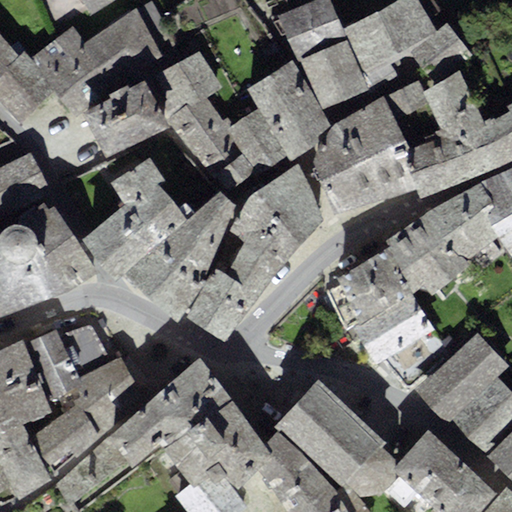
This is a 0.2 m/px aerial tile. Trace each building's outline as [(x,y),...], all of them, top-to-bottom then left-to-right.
[(80,0),(89,16),(116,0),(80,0)] [(292,54),(301,61),(322,110),(368,91),(362,78),(342,30),(329,0),(314,0),(277,14),(292,54)] [(417,0),(399,0),(342,30),(362,78),(409,48),(435,32),(417,0)] [(137,8),(83,45),(112,88),(163,58),(137,8)] [(447,24),(435,32),(409,48),(435,82),(470,55),(447,24)] [(73,29),(33,57),(54,90),(72,118),(112,88),(83,45),(73,29)] [(0,36),(0,105),(19,124),(54,90),(33,57),(24,52),(17,58),(0,36)] [(202,51),(169,68),(189,106),(208,96),(222,89),(202,51)] [(293,60),(247,88),(259,113),(287,157),(291,160),(311,151),(330,127),(293,60)] [(479,119),(458,72),(423,91),(429,102),(439,126),(412,138),(417,150),(401,156),(418,194),(419,199),(501,167),(479,119)] [(83,114),(106,158),(171,131),(168,124),(143,80),(116,92),(83,114)] [(419,82),(384,99),(394,118),(429,102),(423,91),(419,82)] [(192,114),(168,124),(171,131),(195,154),(232,127),(228,120),(223,122),(208,96),(189,106),(192,114)] [(316,171),(333,214),(418,194),(401,156),(399,152),(408,147),(394,118),(384,99),(330,127),(311,151),(311,155),(316,171)] [(511,103),(479,119),(501,167),(511,161),(511,103)] [(232,127),(195,154),(213,179),(216,175),(227,189),(253,171),(258,175),(287,157),(259,113),(232,127)] [(0,218),(49,194),(31,154),(0,167),(0,218)] [(150,157),(111,183),(126,205),(83,239),(115,281),(121,276),(187,221),(158,184),(165,180),(150,157)] [(323,223),(298,165),(259,191),(301,244),(323,223)] [(511,168),(480,184),(495,208),(485,216),(499,238),(511,257),(511,168)] [(480,184),(428,211),(463,262),(499,238),(485,216),(495,208),(480,184)] [(301,244),(259,191),(244,211),(233,234),(245,243),(226,275),(237,282),(259,295),(301,244)] [(235,206),(217,192),(187,221),(121,276),(137,295),(178,321),(181,317),(203,280),(235,206)] [(97,274),(54,207),(48,209),(43,204),(19,226),(15,226),(11,226),(6,228),(2,232),(0,234),(0,317),(55,297),(97,274)] [(470,267),(463,262),(428,211),(383,243),(387,250),(411,294),(422,285),(431,296),(470,267)] [(411,294),(387,250),(323,286),(350,330),(354,328),(411,294)] [(226,275),(216,269),(207,283),(186,320),(206,330),(237,282),(226,275)] [(207,283),(203,280),(181,317),(186,320),(207,283)] [(259,295),(237,282),(206,330),(225,340),(259,295)] [(431,329),(411,294),(354,328),(374,366),(384,360),(431,329)] [(57,330),(22,345),(44,399),(80,382),(78,376),(110,364),(93,327),(60,336),(57,330)] [(450,357),(431,329),(384,360),(407,391),(413,386),(450,357)] [(450,357),(413,386),(446,424),(452,419),(497,377),(508,367),(475,333),(450,357)] [(22,345),(21,341),(0,351),(0,424),(3,433),(22,424),(50,414),(44,399),(22,345)] [(120,358),(110,364),(78,376),(80,382),(85,392),(68,400),(73,406),(31,434),(50,467),(61,461),(62,466),(72,457),(78,460),(138,401),(140,389),(120,358)] [(102,442),(55,484),(68,507),(157,441),(225,391),(201,358),(102,442)] [(511,392),(497,377),(452,419),(511,477),(511,392)] [(387,444),(318,380),(275,426),(343,488),(347,483),(361,497),(382,495),(396,480),(395,474),(395,466),(394,460),(382,450),(387,444)] [(245,418),(225,391),(157,441),(188,478),(252,427),(245,418)] [(0,490),(9,487),(16,501),(52,482),(22,424),(3,433),(0,434),(0,490)] [(264,443),(252,427),(188,478),(192,483),(175,498),(186,511),(240,511),(248,505),(236,489),(253,472),(272,454),(264,443)] [(479,511),(495,495),(428,431),(395,466),(395,474),(438,511),(479,511)] [(302,455),(276,434),(264,443),(272,454),(253,472),(286,511),(289,511),(330,487),(302,455)] [(345,511),(330,487),(289,511),(345,511)] [(511,511),(511,493),(508,490),(489,511),(511,511)]
